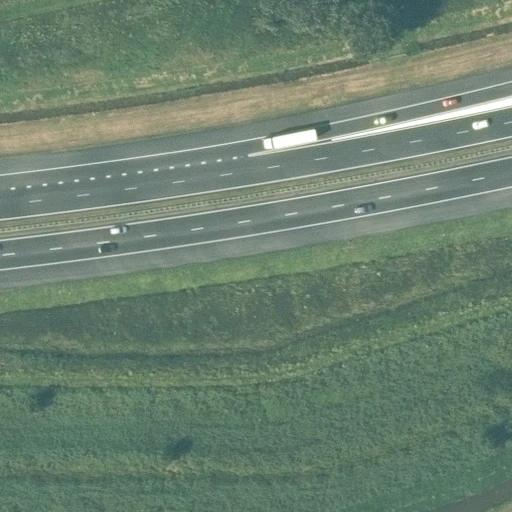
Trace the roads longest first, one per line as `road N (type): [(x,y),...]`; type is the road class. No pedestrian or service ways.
road 1 (motorway): [(0,253),(275,215),(511,170)]
road 2 (motorway): [(511,90),(247,171)]
road 3 (motorway): [(511,121),(247,171)]
road 4 (motorway): [(247,171),(0,204)]
